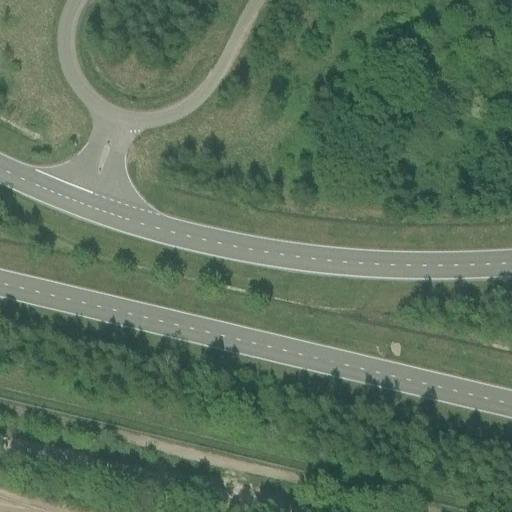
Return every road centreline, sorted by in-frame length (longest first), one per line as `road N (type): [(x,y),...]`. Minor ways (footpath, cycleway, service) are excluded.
road 1 (track): [(0,404),(436,511)]
road 2 (track): [(284,511),(0,441)]
